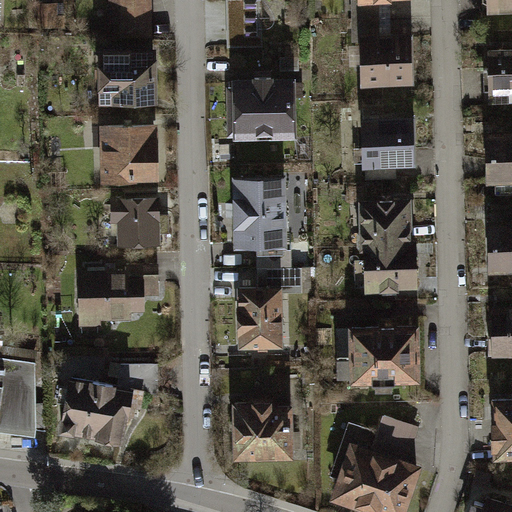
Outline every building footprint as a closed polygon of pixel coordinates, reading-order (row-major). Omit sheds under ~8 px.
[(153,0),(121,0),(121,26),(154,26),(153,0)] [(267,44),(264,0),(231,0),(234,45),(267,44)] [(421,0),(369,0),(370,8),(422,6),(421,0)] [(511,0),(495,0),(497,14),(511,13),(511,0)] [(369,34),(370,85),(425,85),(425,34),(369,34)] [(105,43),(105,106),(169,105),(169,43),(105,43)] [(511,47),(490,48),(491,101),(511,100),(511,47)] [(230,73),(232,136),(302,134),(300,70),(230,73)] [(371,114),(373,166),(426,163),(424,112),(371,114)] [(107,123),(109,183),(171,181),(170,152),(158,152),(157,121),(107,123)] [(511,132),(493,133),(494,186),(511,185),(511,132)] [(239,178),(241,252),(296,250),(293,176),(239,178)] [(166,196),(122,199),(125,245),(169,243),(166,196)] [(426,197),(374,198),(376,291),(428,290),(426,197)] [(511,219),(494,220),(495,273),(511,273),(511,219)] [(82,260),(85,326),(117,324),(117,318),(150,317),(150,305),(163,304),(162,257),(82,260)] [(240,285),(242,350),(293,349),(291,283),(240,285)] [(511,301),(500,302),(502,355),(511,355),(511,301)] [(428,321),(356,321),(356,385),(428,385),(428,321)] [(0,428),(40,432),(47,356),(0,351),(0,428)] [(152,386),(77,373),(67,432),(143,445),(152,386)] [(511,392),(501,393),(502,458),(511,457),(511,392)] [(249,404),(238,404),(241,464),(305,462),(303,402),(249,404)] [(387,437),(419,443),(423,421),(391,415),(387,437)] [(351,440),(330,500),(365,511),(418,511),(434,468),(351,440)] [(511,511),(511,499),(489,491),(481,511),(511,511)]
